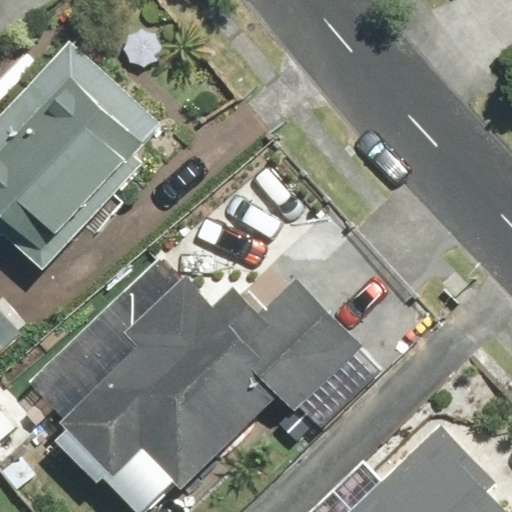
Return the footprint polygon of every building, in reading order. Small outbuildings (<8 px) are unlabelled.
[(72,41),(0,118),(0,238),(44,279),(176,136),(72,41)] [(64,424),(149,511),(163,511),(284,396),(299,412),(366,348),(301,281),(268,313),(241,285),(216,308),(187,277),(129,333),(143,348),(64,424)] [(0,302),(0,355),(26,334),(0,302)] [(0,402),(0,457),(27,436),(0,402)] [(358,511),(511,511),(511,498),(446,429),(358,511)]
